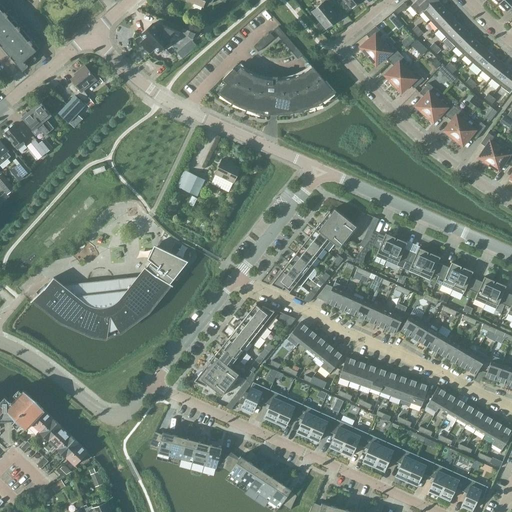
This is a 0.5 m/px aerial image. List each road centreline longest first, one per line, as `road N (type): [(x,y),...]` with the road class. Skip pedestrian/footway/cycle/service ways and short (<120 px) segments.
road 1 (residential): [(434,511),(151,384)]
road 2 (residential): [(511,204),(407,127),(341,53),(344,37),(395,0)]
road 3 (residential): [(511,409),(235,279)]
road 4 (residential): [(321,173),(161,99),(92,35)]
road 5 (residential): [(511,255),(321,173)]
road 6 (residential): [(0,340),(113,418),(131,411),(151,384)]
road 7 (residential): [(235,279),(321,173)]
road 8 (residential): [(151,384),(235,279)]
